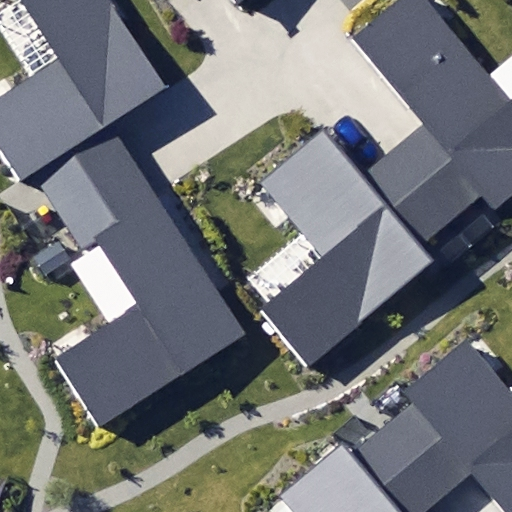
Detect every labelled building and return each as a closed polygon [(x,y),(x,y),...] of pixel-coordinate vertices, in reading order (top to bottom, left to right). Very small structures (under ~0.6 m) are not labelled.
[(31,173),(54,208),(130,160),(107,124),(168,85),(112,0),(22,0),(59,57),(10,88),(0,94),(0,156),(16,182),(31,173)] [(420,125),(395,146),(455,216),(481,194),(497,213),(511,200),(511,92),(434,0),(388,0),(345,36),(420,125)] [(455,216),(395,146),(363,173),(324,127),(258,181),(324,260),(262,312),(307,365),(432,260),(420,245),(455,216)] [(243,335),(130,160),(54,208),(79,247),(98,235),(142,304),(55,359),(98,427),(243,335)] [(417,405),(385,431),(442,500),(470,478),(498,511),(511,511),(511,398),(466,344),(406,393),(417,405)] [(427,511),(442,500),(385,431),(351,459),(338,444),(275,496),(288,511),(427,511)]
